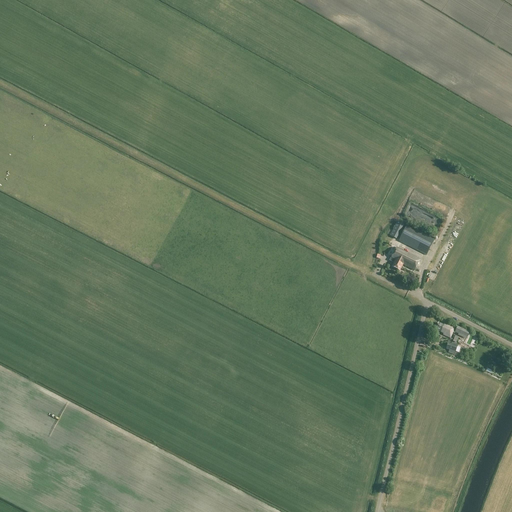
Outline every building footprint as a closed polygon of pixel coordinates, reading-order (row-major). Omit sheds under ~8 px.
[(390,236),(396,239),(403,225),(397,222),(390,236)] [(407,225),(399,241),(427,255),(435,240),(407,225)] [(394,263),(392,267),(400,271),(403,265),(414,271),(420,259),(397,247),(390,261),(394,263)] [(455,331),(454,331),(454,329),(444,324),(444,326),(439,323),(435,330),(443,334),(443,335),(450,338),(453,333),(454,334),(455,333),(465,337),(467,332),(457,327),(455,331)] [(448,343),(446,349),(449,350),(448,353),(454,355),(458,345),(452,343),(451,344),(448,343)]
